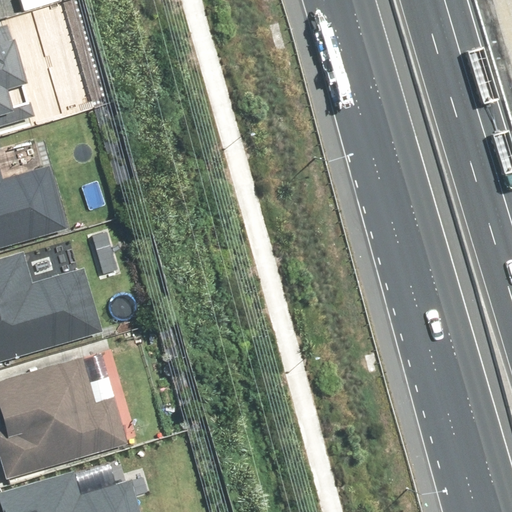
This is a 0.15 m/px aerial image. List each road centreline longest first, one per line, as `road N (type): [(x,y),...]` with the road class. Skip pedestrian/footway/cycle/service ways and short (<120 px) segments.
road 1 (motorway): [(500,511),(351,0)]
road 2 (motorway): [(438,0),(511,257)]
